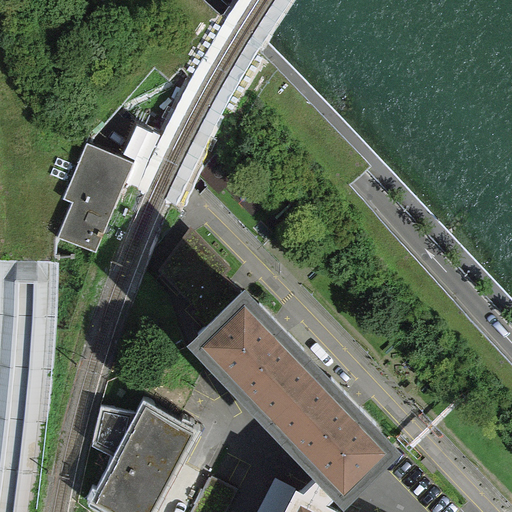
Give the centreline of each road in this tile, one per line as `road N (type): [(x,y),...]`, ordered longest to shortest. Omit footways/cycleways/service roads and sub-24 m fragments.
road 1 (motorway): [(31,0),(265,199),(511,462)]
road 2 (motorway): [(511,404),(227,91),(155,0)]
road 3 (motorway): [(511,343),(264,79),(169,0)]
road 4 (motorway): [(8,511),(27,367),(28,213),(0,30)]
